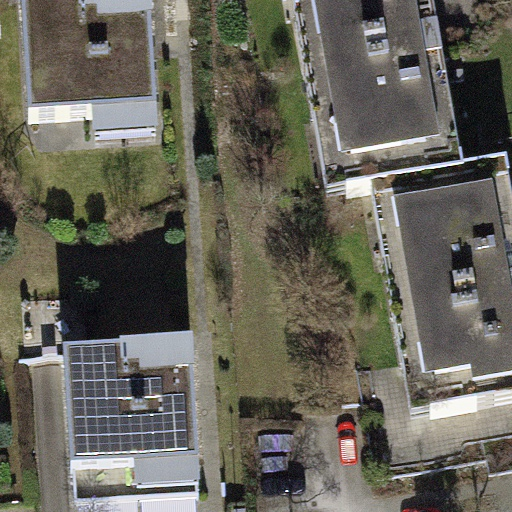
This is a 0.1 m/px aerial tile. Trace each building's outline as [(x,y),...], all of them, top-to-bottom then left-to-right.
[(438,0),(299,0),(335,205),(471,180),(438,0)] [(154,2),(34,12),(43,129),(163,120),(154,2)] [(151,167),(24,175),(33,302),(164,293),(151,167)] [(511,174),(373,200),(413,425),(511,407),(511,174)] [(190,511),(176,370),(58,382),(71,511),(190,511)]
